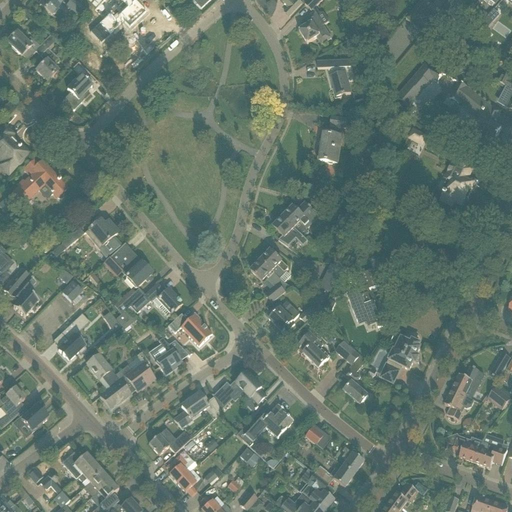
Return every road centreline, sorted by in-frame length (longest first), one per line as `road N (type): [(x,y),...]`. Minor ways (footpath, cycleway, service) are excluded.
road 1 (unclassified): [(236,0),(278,54),(283,102),(228,256),(201,286)]
road 2 (unclassified): [(80,148),(134,87),(233,0)]
road 3 (unclassified): [(201,286),(80,148)]
road 4 (unclassified): [(256,348),(391,462)]
road 5 (unclassified): [(112,445),(256,348)]
road 6 (unclassified): [(396,454),(463,312)]
road 7 (residential): [(511,494),(396,454)]
road 8 (unclassified): [(85,418),(0,331)]
